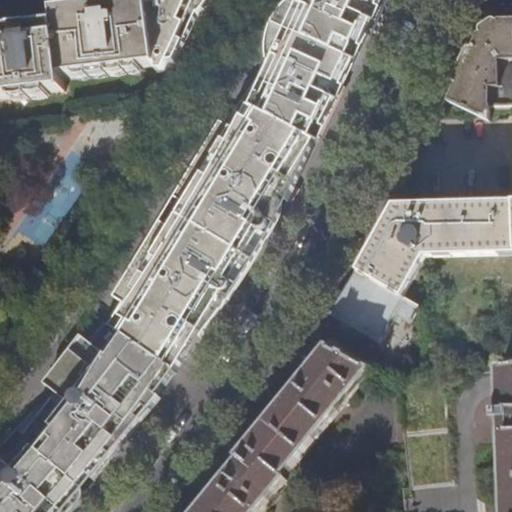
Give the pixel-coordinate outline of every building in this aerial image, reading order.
[(0,0),(0,99),(63,92),(61,79),(157,67),(148,0),(127,0),(128,3),(113,5),(100,7),(99,0),(0,0)] [(295,0),(291,11),(264,69),(260,79),(247,97),(246,96),(240,108),(229,124),(227,128),(220,124),(200,157),(138,258),(114,298),(123,303),(108,328),(175,376),(208,330),(222,308),(239,282),(252,261),(275,224),(301,177),(323,133),(336,107),(348,82),(383,0),(295,0)] [(148,0),(157,67),(157,69),(166,68),(177,66),(205,0),(148,0)] [(511,20),(499,21),(479,35),(466,63),(448,101),(489,121),(489,108),(490,108),(490,89),(500,89),(500,63),(511,62),(511,20)] [(511,206),(395,209),(359,274),(419,309),(426,314),(427,345),(427,381),(446,379),(501,373),(511,372),(511,206)] [(411,323),(419,309),(359,274),(333,318),(380,346),(390,330),(389,329),(397,316),(411,323)] [(0,511),(69,511),(119,450),(148,414),(175,376),(108,328),(103,325),(90,343),(81,337),(45,385),(50,389),(55,394),(34,419),(30,416),(23,424),(0,449),(0,511)] [(259,511),(286,481),(283,478),(370,372),(360,366),(317,344),(304,361),(290,381),(298,387),(238,460),(241,462),(229,476),(199,511),(259,511)] [(427,381),(427,345),(392,344),(379,351),(372,346),(360,366),(370,372),(393,384),(400,383),(427,381)] [(511,511),(511,372),(501,373),(502,416),(492,417),(492,439),(503,438),(504,511),(511,511)] [(456,483),(446,379),(427,381),(400,383),(411,487),(456,483)]
